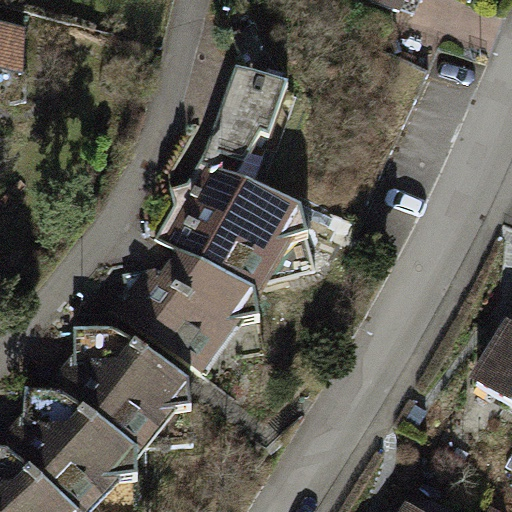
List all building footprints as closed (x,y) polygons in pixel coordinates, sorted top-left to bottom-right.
[(368,0),(405,13),(409,0),(368,0)] [(0,69),(16,74),(27,29),(0,21),(0,69)] [(289,83),(239,65),(205,162),(239,173),(253,132),(270,138),(289,83)] [(177,251),(262,299),(289,247),(281,243),(296,212),(208,167),(168,246),(177,251)] [(103,324),(199,390),(262,299),(177,251),(159,277),(138,274),(103,324)] [(511,401),(511,322),(507,319),(471,376),(511,401)] [(53,385),(142,465),(199,390),(103,324),(53,385)] [(1,438),(77,511),(93,511),(142,465),(53,385),(1,438)] [(0,439),(0,511),(77,511),(1,438),(0,439)]
